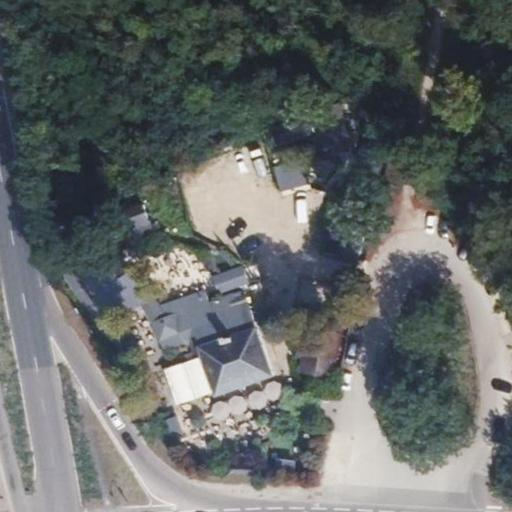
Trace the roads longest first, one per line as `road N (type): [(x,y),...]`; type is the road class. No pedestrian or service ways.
road 1 (primary): [(284,511),(193,494),(158,475),(20,275)]
road 2 (unknown): [(441,0),(393,216),(396,265)]
road 3 (primary): [(61,511),(20,275)]
road 4 (track): [(77,114),(270,0)]
